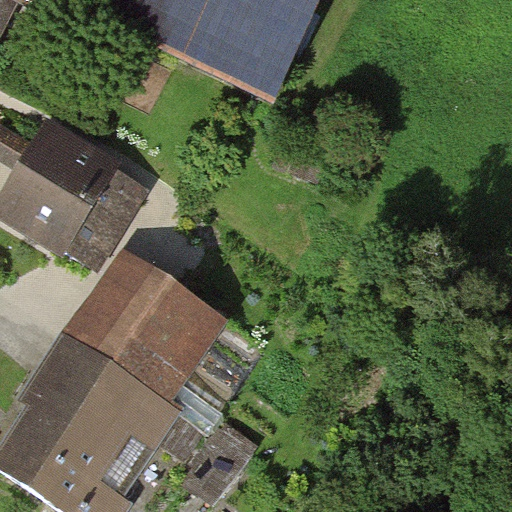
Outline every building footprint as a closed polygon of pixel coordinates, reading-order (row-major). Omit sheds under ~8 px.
[(0,0),(0,60),(28,0),(0,0)] [(41,0),(61,9),(65,0),(41,0)] [(333,0),(129,0),(117,28),(289,103),(333,0)] [(151,183),(51,131),(2,227),(102,278),(151,183)] [(124,511),(241,328),(145,267),(8,482),(55,511),(124,511)] [(222,497),(237,468),(210,454),(195,483),(222,497)]
